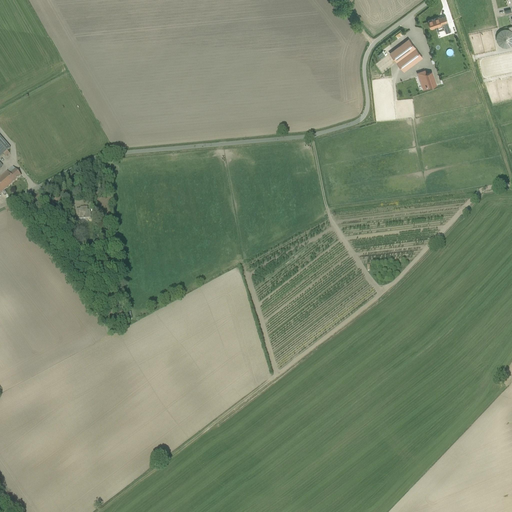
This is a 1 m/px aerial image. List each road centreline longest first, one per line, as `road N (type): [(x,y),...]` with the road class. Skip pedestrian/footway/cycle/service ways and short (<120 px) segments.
road 1 (track): [(511,182),(476,191),(385,290),(99,511)]
road 2 (unclassified): [(0,207),(100,155),(295,138),(360,120),(368,46),(424,0)]
road 3 (track): [(511,177),(448,0)]
